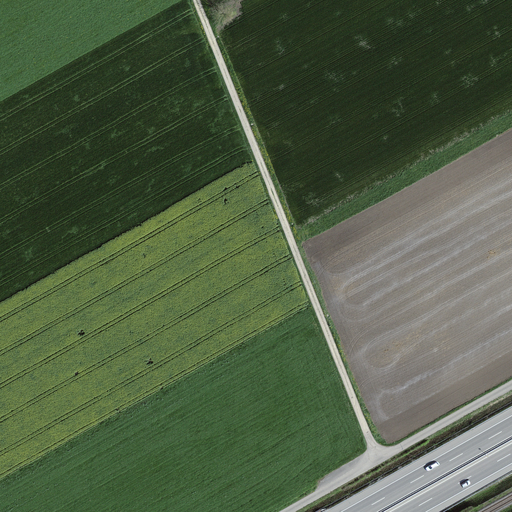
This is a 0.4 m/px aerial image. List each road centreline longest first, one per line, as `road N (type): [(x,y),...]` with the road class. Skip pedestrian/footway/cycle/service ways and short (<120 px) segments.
road 1 (track): [(197,0),(378,459)]
road 2 (unclassified): [(286,511),(511,384)]
road 3 (motorway): [(511,425),(358,511)]
road 4 (motorway): [(407,511),(511,452)]
